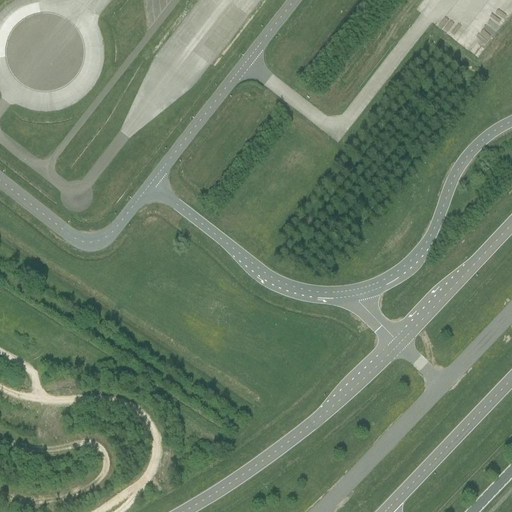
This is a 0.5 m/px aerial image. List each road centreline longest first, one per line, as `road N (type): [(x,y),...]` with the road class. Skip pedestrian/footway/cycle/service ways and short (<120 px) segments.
road 1 (track): [(118,511),(138,494),(156,455),(148,418),(136,405),(61,402),(0,386)]
road 2 (track): [(0,491),(22,502),(61,497),(96,485),(106,463),(97,445),(51,449),(0,439)]
